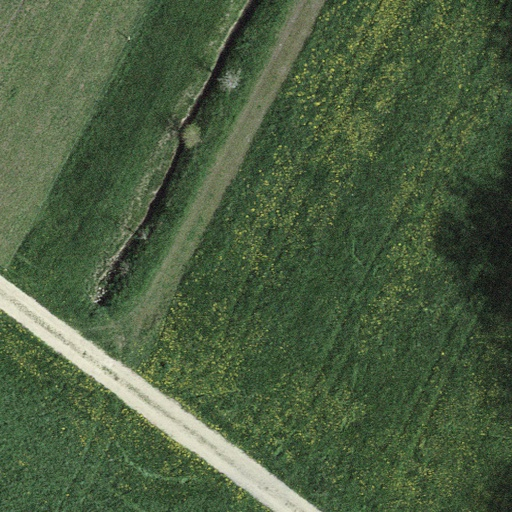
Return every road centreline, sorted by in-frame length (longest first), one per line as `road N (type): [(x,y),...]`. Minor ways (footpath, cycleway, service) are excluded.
road 1 (track): [(108,374),(298,0)]
road 2 (track): [(0,295),(295,511)]
